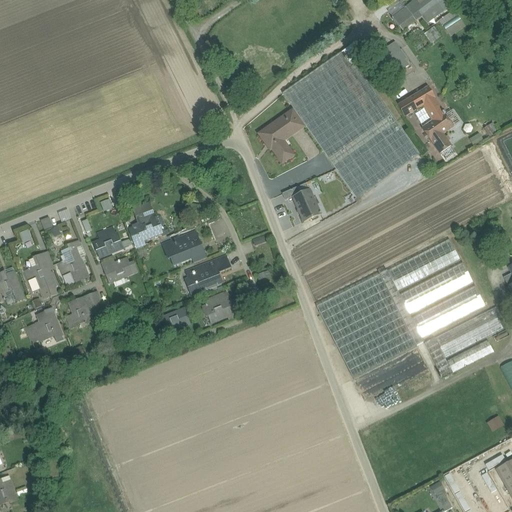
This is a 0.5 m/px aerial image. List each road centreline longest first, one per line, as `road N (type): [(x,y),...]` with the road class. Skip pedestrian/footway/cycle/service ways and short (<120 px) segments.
road 1 (unclassified): [(382,511),(240,137),(0,232)]
road 2 (track): [(511,344),(506,357),(351,431)]
road 3 (unknown): [(411,180),(420,165),(350,74)]
